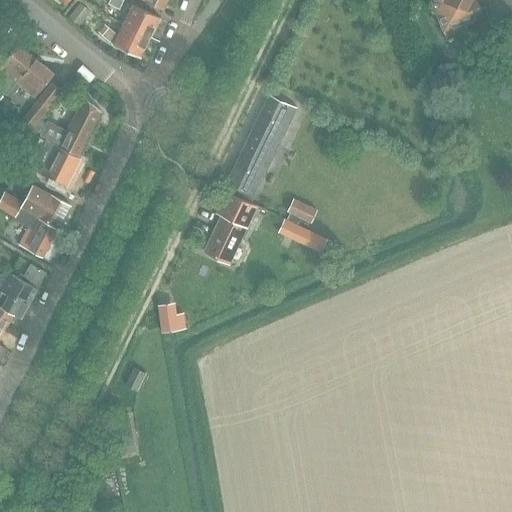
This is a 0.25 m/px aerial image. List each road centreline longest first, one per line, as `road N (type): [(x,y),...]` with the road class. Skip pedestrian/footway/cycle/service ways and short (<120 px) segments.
road 1 (unclassified): [(42,511),(292,0)]
road 2 (residential): [(2,394),(143,101)]
road 3 (residential): [(143,101),(15,0)]
